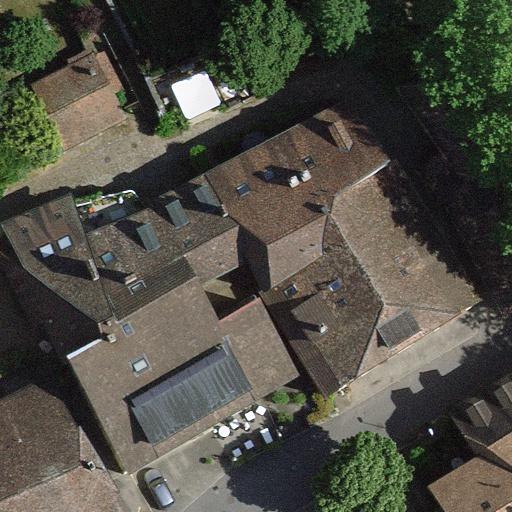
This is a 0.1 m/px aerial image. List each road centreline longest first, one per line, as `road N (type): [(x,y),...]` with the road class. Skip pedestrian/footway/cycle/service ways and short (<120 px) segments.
road 1 (unknown): [(511,343),(369,96),(325,90)]
road 2 (residential): [(511,357),(244,511)]
road 3 (unknown): [(138,511),(0,265)]
